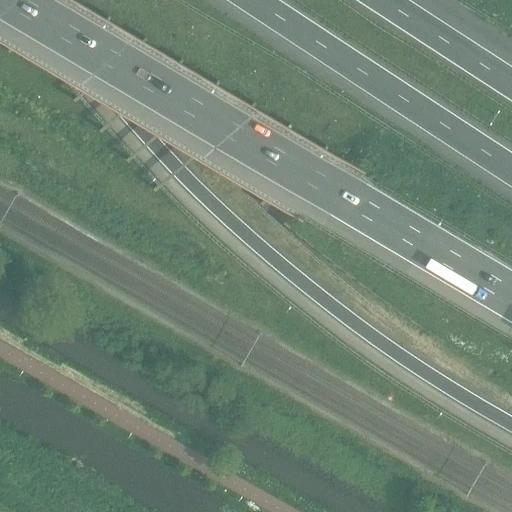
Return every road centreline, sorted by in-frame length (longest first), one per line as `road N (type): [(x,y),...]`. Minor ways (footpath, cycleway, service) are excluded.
road 1 (motorway): [(29,0),(158,150),(256,245),(365,332),(511,425)]
road 2 (motorway): [(29,0),(511,288)]
road 3 (motorway): [(252,0),(511,170)]
road 4 (motorway): [(511,85),(380,0)]
